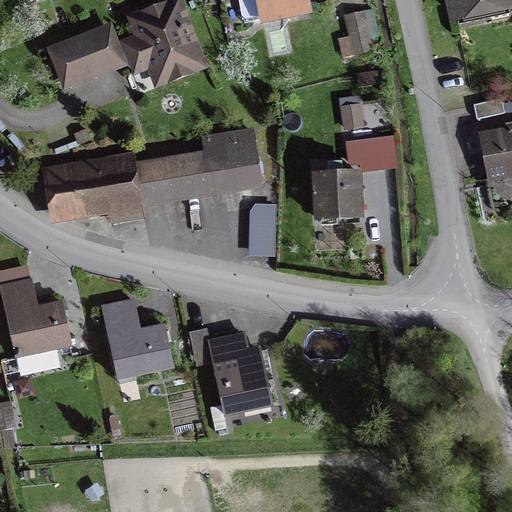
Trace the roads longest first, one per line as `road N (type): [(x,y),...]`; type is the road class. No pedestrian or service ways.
road 1 (residential): [(459,305),(340,306),(83,253),(0,208)]
road 2 (residential): [(459,305),(454,235),(405,0)]
road 3 (unclassified): [(511,439),(485,349),(459,305)]
road 4 (unknown): [(0,112),(19,124),(38,123),(109,88)]
